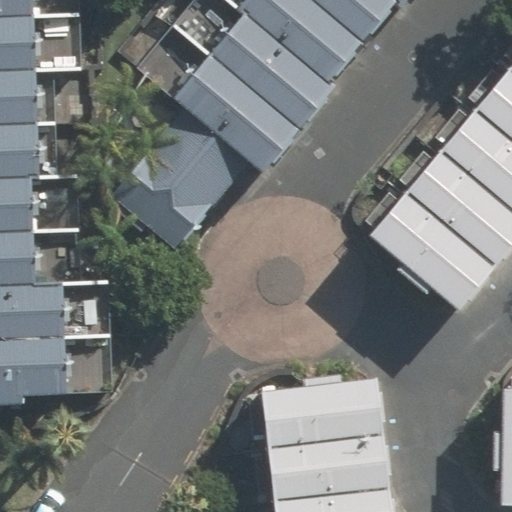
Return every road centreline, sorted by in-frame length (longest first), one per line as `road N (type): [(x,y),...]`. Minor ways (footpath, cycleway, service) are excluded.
road 1 (residential): [(479,0),(306,215)]
road 2 (residential): [(231,317),(105,511)]
road 3 (residential): [(231,317),(216,276),(230,236),(267,213),(306,215)]
road 4 (residential): [(452,397),(334,314)]
road 5 (residential): [(452,397),(432,457),(450,511)]
